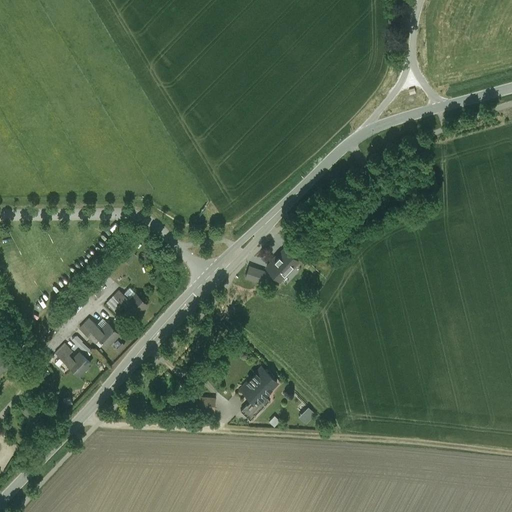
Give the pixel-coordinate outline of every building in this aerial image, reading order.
[(131,249),(124,257),(129,263),(137,255),(131,249)] [(284,249),(267,267),(280,280),(297,262),(284,249)] [(92,292),(98,295),(102,288),(96,285),(92,292)] [(119,297),(114,292),(108,299),(113,303),(119,297)] [(127,304),(119,297),(113,303),(121,310),(127,304)] [(144,307),(133,297),(127,304),(121,310),(132,320),(144,307)] [(90,326),(83,320),(73,332),(91,346),(95,342),(93,339),(85,332),(90,326)] [(98,333),(90,326),(85,332),(93,339),(98,333)] [(115,336),(104,326),(98,333),(93,339),(95,342),(103,349),(115,336)] [(64,346),(53,355),(59,361),(65,354),(67,356),(71,352),(64,346)] [(3,353),(0,347),(0,372),(16,363),(9,350),(3,353)] [(67,356),(65,354),(59,361),(67,368),(73,361),(67,356)] [(89,364),(79,354),(73,361),(67,368),(77,377),(89,364)] [(261,367),(240,389),(251,399),(246,405),(255,413),(268,400),(263,395),(276,382),(261,367)] [(214,398),(197,397),(196,410),(212,412),(214,398)] [(246,405),(240,411),(249,419),(255,413),(246,405)] [(308,406),(299,415),(305,422),(314,413),(308,406)]
